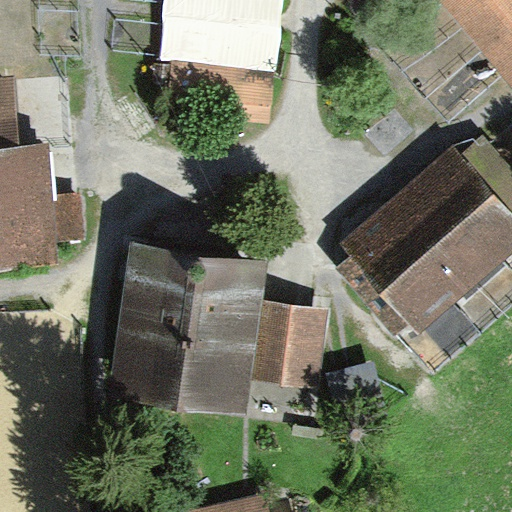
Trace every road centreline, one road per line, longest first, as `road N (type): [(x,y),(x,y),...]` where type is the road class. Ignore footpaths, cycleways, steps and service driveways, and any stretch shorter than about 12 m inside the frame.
road 1 (track): [(306,0),(290,131),(243,165),(106,179)]
road 2 (track): [(290,131),(340,186),(511,98)]
road 3 (track): [(96,511),(86,288)]
